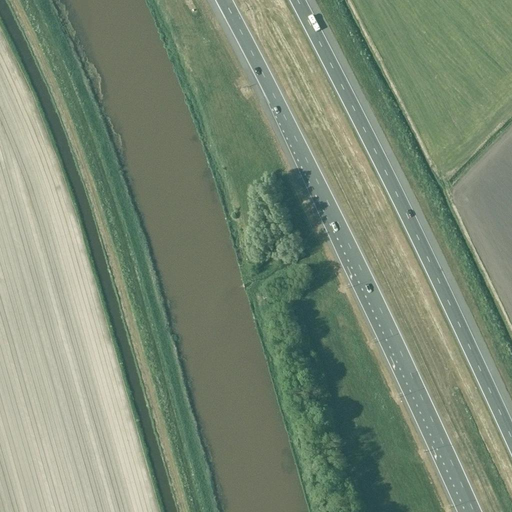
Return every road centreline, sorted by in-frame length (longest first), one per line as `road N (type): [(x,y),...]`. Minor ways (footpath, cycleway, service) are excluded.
road 1 (motorway): [(223,0),(472,511)]
road 2 (motorway): [(511,441),(296,0)]
